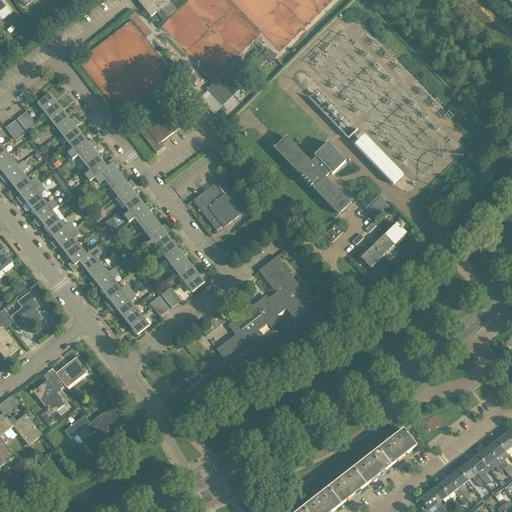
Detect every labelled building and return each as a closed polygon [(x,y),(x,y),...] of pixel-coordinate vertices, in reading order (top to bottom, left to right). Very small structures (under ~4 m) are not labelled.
[(136,0),(150,18),(156,13),(163,21),(177,11),(170,2),(171,1),(170,0),(136,0)] [(275,56),(268,49),(262,54),(267,59),(270,62),(274,57),(275,56)] [(259,68),(266,61),(256,51),(248,59),(259,68)] [(207,91),(223,107),(253,77),(237,61),(207,91)] [(45,114),(57,104),(49,94),(37,104),(45,114)] [(65,114),(57,104),(45,114),(53,124),(65,114)] [(144,128),(139,132),(156,154),(162,150),(158,145),(180,128),(167,112),(145,129),(144,128)] [(28,125),(33,121),(26,113),(21,116),(28,125)] [(53,124),(61,134),(77,121),(74,118),(70,121),(65,114),(53,124)] [(28,125),(21,116),(16,120),(23,129),(28,125)] [(17,134),(22,130),(15,121),(10,125),(17,134)] [(28,125),(32,130),(36,126),(33,121),(28,125)] [(61,134),(69,145),(81,135),(75,128),(79,124),(77,121),(61,134)] [(12,138),(17,134),(10,125),(5,129),(12,138)] [(28,125),(23,129),(27,133),(32,130),(28,125)] [(20,138),(25,135),(22,130),(17,134),(20,138)] [(16,142),(20,138),(17,134),(12,138),(16,142)] [(73,160),(78,156),(94,143),(92,140),(87,143),(81,135),(69,145),(73,150),(68,154),(73,160)] [(364,136),(354,146),(392,186),(403,176),(364,136)] [(273,149),(299,175),(299,176),(300,175),(302,177),(300,178),(301,179),(303,178),(305,180),(303,181),(304,182),(306,181),(308,183),(306,184),(307,185),(309,184),(310,186),(309,187),(310,188),(311,187),(313,188),(312,189),(339,216),(339,215),(349,205),(350,205),(351,205),(325,178),(330,173),(332,175),(345,162),(327,144),(314,157),(316,159),(311,164),(285,137),(284,138),(285,138),(274,148),(273,149)] [(97,146),(94,143),(78,156),(86,167),(98,157),(92,150),(97,146)] [(0,161),(8,155),(1,146),(0,147),(0,161)] [(42,158),(38,153),(34,156),(38,161),(42,158)] [(0,178),(1,180),(18,167),(8,155),(0,161),(0,169),(3,174),(0,175),(0,178)] [(100,175),(116,162),(113,158),(105,165),(98,157),(86,167),(90,172),(85,176),(90,182),(94,179),(100,175)] [(119,165),(116,162),(100,175),(94,179),(99,185),(105,181),(108,186),(121,176),(114,168),(119,165)] [(23,163),(18,167),(1,180),(4,183),(8,180),(14,188),(26,178),(22,174),(27,170),(23,163)] [(250,207),(236,188),(240,185),(231,172),(221,179),(193,202),(216,232),(222,227),(223,228),(250,207)] [(108,186),(117,197),(133,184),(131,181),(127,184),(121,176),(108,186)] [(26,178),(14,188),(20,196),(16,199),(19,202),(41,185),(36,179),(30,183),(26,178)] [(136,187),(133,184),(117,197),(125,208),(138,198),(132,190),(136,187)] [(41,185),(19,202),(21,206),(25,203),(31,210),(44,201),(40,196),(46,191),(41,185)] [(375,218),(388,206),(378,196),(365,208),(375,218)] [(128,223),(134,219),(150,206),(148,203),(144,206),(138,198),(125,208),(129,212),(124,217),(128,223)] [(44,201),(31,210),(37,218),(33,221),(36,224),(52,212),(58,207),(53,201),(47,205),(44,201)] [(153,209),(150,206),(134,219),(143,230),(155,220),(149,212),(153,209)] [(389,207),(381,214),(385,218),(392,211),(389,207)] [(48,232),(61,223),(52,212),(36,224),(38,227),(42,224),(48,232)] [(92,217),(97,222),(102,218),(98,213),(92,217)] [(143,230),(151,241),(168,228),(165,225),(161,228),(155,220),(143,230)] [(70,223),(64,227),(61,223),(48,232),(55,240),(50,243),(53,246),(75,229),(70,223)] [(368,234),(376,226),(372,223),(365,230),(368,234)] [(384,236),(394,246),(406,234),(396,224),(384,236)] [(335,225),(325,235),(333,243),(343,233),(335,225)] [(160,252),(172,242),(166,235),(170,231),(168,228),(151,241),(146,245),(151,251),(156,247),(160,252)] [(75,229),(53,246),(55,250),(59,246),(66,254),(78,245),(74,240),(80,236),(75,229)] [(360,235),(352,242),(356,246),(363,239),(360,235)] [(382,258),(394,246),(384,236),(372,247),(382,258)] [(160,252),(169,263),(185,250),(182,247),(178,250),(172,242),(160,252)] [(0,268),(2,271),(13,263),(3,250),(4,250),(1,245),(0,245),(0,268)] [(87,256),(86,256),(78,245),(66,254),(72,262),(67,265),(70,269),(87,256)] [(382,258),(372,247),(360,259),(370,269),(382,258)] [(82,265),(88,273),(100,263),(96,259),(102,254),(97,248),(86,256),(87,256),(70,269),(73,272),(82,265)] [(187,253),(185,250),(169,263),(176,273),(189,263),(183,257),(187,253)] [(131,257),(138,266),(142,263),(135,254),(131,257)] [(321,315),(283,266),(277,257),(259,271),(274,291),(275,290),(277,292),(262,304),(260,301),(227,326),(235,336),(216,350),(239,379),(265,359),(262,356),(266,353),(269,356),(284,344),(281,341),(285,338),(288,341),(303,330),(300,326),(304,323),(307,326),(321,315)] [(100,263),(88,273),(94,281),(90,284),(92,287),(108,274),(104,269),(108,266),(104,261),(100,264),(100,263)] [(196,273),(189,263),(176,273),(184,283),(196,273)] [(108,274),(92,287),(94,290),(99,287),(105,295),(117,285),(114,281),(119,276),(114,270),(108,274)] [(196,273),(184,283),(192,293),(204,283),(196,273)] [(15,289),(16,290),(19,294),(26,288),(23,283),(15,289)] [(117,285),(105,295),(111,303),(107,306),(109,309),(132,292),(127,285),(121,290),(117,285)] [(166,292),(169,296),(174,293),(170,288),(166,292)] [(16,290),(9,295),(12,299),(19,294),(16,290)] [(31,291),(27,294),(17,303),(21,309),(10,318),(4,310),(0,312),(0,314),(9,326),(13,323),(20,332),(29,325),(31,328),(42,319),(35,310),(39,307),(33,300),(36,298),(31,291)] [(132,292),(109,309),(112,312),(116,309),(123,318),(135,308),(131,303),(137,298),(132,292)] [(164,300),(169,296),(166,292),(161,296),(164,300)] [(169,296),(176,305),(181,302),(174,293),(169,296)] [(171,309),(176,305),(169,296),(164,300),(171,309)] [(158,305),(163,301),(159,297),(154,301),(158,305)] [(158,305),(154,301),(150,304),(153,309),(158,305)] [(158,305),(165,314),(170,310),(163,301),(158,305)] [(153,309),(160,318),(165,314),(158,305),(153,309)] [(135,308),(123,318),(130,327),(142,317),(135,308)] [(4,330),(9,326),(0,314),(0,324),(0,325),(0,353),(5,360),(19,349),(4,330)] [(219,315),(200,330),(206,337),(225,322),(219,315)] [(142,317),(130,327),(137,336),(149,326),(142,317)] [(52,370),(47,373),(61,390),(65,387),(66,389),(87,373),(75,359),(56,374),(52,370)] [(56,393),(61,390),(47,373),(43,377),(46,381),(32,392),(47,411),(40,417),(48,426),(60,416),(57,412),(65,405),(56,393)] [(0,404),(0,411),(1,412),(5,409),(8,414),(13,410),(5,401),(0,404)] [(78,435),(84,442),(95,456),(108,446),(101,437),(123,420),(113,407),(91,424),(85,416),(65,432),(71,440),(78,435)] [(75,416),(81,411),(79,408),(72,412),(75,416)] [(8,421),(12,425),(13,427),(28,447),(42,435),(26,414),(16,422),(13,417),(8,421)] [(12,425),(8,421),(5,416),(3,415),(0,417),(0,439),(4,445),(9,441),(4,434),(13,427),(12,425)] [(403,430),(377,450),(391,467),(416,447),(403,430)] [(511,441),(506,434),(497,441),(506,453),(511,447),(511,441)] [(0,439),(0,467),(14,457),(4,445),(0,439)] [(487,448),(496,460),(506,453),(497,441),(487,448)] [(477,456),(486,467),(496,460),(487,448),(477,456)] [(366,486),(391,467),(377,450),(352,469),(366,486)] [(468,463),(477,475),(486,467),(477,456),(468,463)] [(504,460),(499,464),(503,469),(508,466),(504,460)] [(458,470),(467,482),(472,478),(480,488),(482,486),(484,484),(480,478),(477,475),(468,463),(458,470)] [(499,473),(503,469),(499,464),(494,467),(499,473)] [(366,486),(352,469),(327,489),(341,506),(366,486)] [(449,478),(465,499),(470,495),(463,486),(467,482),(458,470),(449,478)] [(480,478),(484,484),(489,480),(484,475),(480,478)] [(439,485),(448,496),(453,493),(461,502),(465,499),(449,478),(439,485)] [(464,486),(467,491),(476,486),(473,481),(464,486)] [(448,496),(439,485),(430,492),(439,504),(448,496)] [(305,511),(332,511),(341,506),(327,489),(302,508),(305,511)] [(439,504),(430,492),(420,500),(421,500),(424,505),(429,511),(434,507),(437,511),(445,511),(442,508),(439,504)] [(506,511),(511,511),(511,509),(506,503),(502,506),(506,511)]
